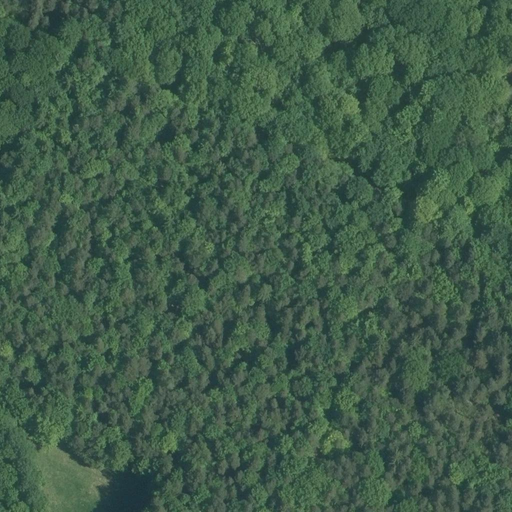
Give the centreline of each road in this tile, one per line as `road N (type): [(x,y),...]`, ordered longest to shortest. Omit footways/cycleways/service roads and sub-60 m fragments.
road 1 (track): [(412,201),(0,44)]
road 2 (track): [(489,0),(412,201)]
